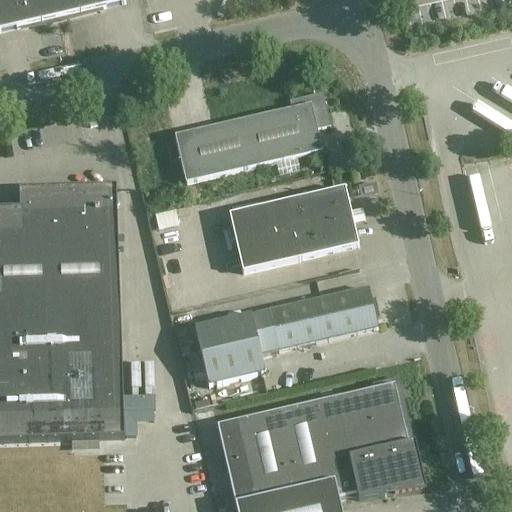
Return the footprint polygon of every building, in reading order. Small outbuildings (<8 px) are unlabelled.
[(0,0),(0,34),(91,14),(87,0),(0,0)] [(124,0),(87,0),(91,14),(126,6),(124,0)] [(185,188),(303,160),(323,156),(317,133),(330,130),(324,104),(316,98),(289,104),(291,112),(174,139),(185,188)] [(23,137),(27,153),(53,146),(49,130),(23,137)] [(0,445),(125,442),(117,191),(19,194),(20,213),(0,213),(0,445)] [(359,250),(345,191),(287,205),(301,263),(359,250)] [(209,301),(224,297),(221,285),(206,289),(209,301)] [(378,332),(369,292),(195,332),(209,391),(265,377),(261,359),(378,332)] [(235,511),(340,511),(338,502),(357,498),(358,503),(384,500),(384,495),(394,493),(394,496),(424,489),(415,447),(408,448),(394,388),(217,429),(235,511)]
